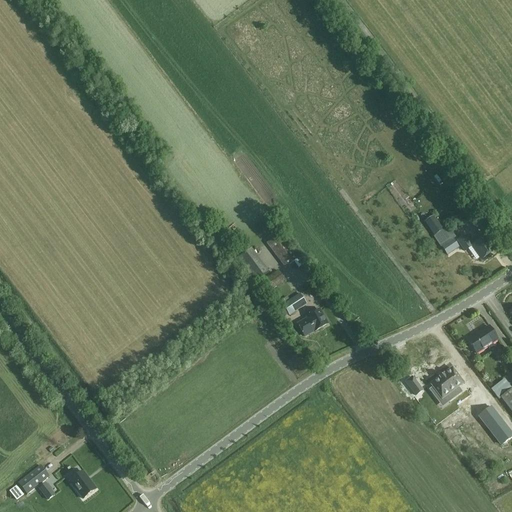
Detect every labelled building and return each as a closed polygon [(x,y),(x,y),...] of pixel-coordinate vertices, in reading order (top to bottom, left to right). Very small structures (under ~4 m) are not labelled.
[(478,216),(471,206),(464,211),(471,221),(478,216)] [(422,218),(432,235),(443,229),(433,212),(422,218)] [(460,246),(448,228),(435,237),(447,255),(460,246)] [(299,258),(280,234),(266,245),(285,268),(299,258)] [(481,260),(493,251),(489,245),(484,238),(471,247),(476,252),(481,260)] [(238,260),(256,284),(269,275),(251,250),(238,260)] [(270,292),(285,282),(278,272),(263,282),(270,292)] [(308,284),(300,289),(304,295),(312,289),(308,284)] [(300,294),(282,305),(289,316),(306,305),(300,294)] [(319,310),(306,317),(308,319),(297,325),(304,337),(314,331),(315,332),(327,325),(319,310)] [(495,348),(492,343),(497,340),(489,327),(468,341),(476,354),(487,347),(490,352),(495,348)] [(460,394),(457,389),(457,388),(463,384),(452,369),(431,385),(433,388),(430,391),(436,399),(439,397),(442,400),(446,397),(450,402),(460,394)] [(405,381),(415,395),(421,390),(411,377),(405,381)] [(26,379),(20,384),(28,393),(33,388),(26,379)] [(494,388),(511,411),(511,389),(504,380),(494,388)] [(479,392),(472,396),(482,415),(487,412),(484,407),(486,406),(479,392)] [(460,401),(467,418),(478,414),(472,396),(460,401)] [(434,423),(445,422),(445,424),(457,423),(454,406),(432,410),(434,423)] [(511,440),(511,432),(494,409),(483,418),(504,447),(511,440)] [(27,495),(49,477),(40,466),(18,483),(27,495)] [(96,490),(83,472),(70,482),(83,499),(96,490)] [(44,495),(50,490),(46,484),(39,489),(44,495)] [(48,511),(63,511),(55,499),(44,506),(48,511)]
